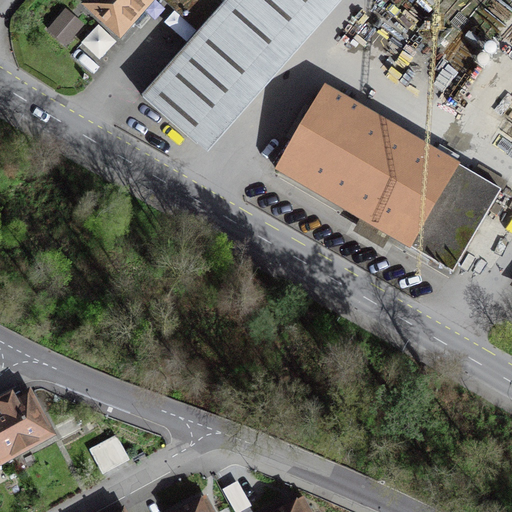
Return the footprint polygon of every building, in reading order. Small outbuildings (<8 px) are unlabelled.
[(91,0),(87,4),(120,33),(149,0),(91,0)] [(228,0),(203,27),(142,96),(199,147),(278,58),(330,0),(228,0)] [(172,0),(203,27),(228,0),(172,0)] [(452,273),(501,190),(328,89),(279,172),(452,273)] [(0,409),(0,450),(5,459),(50,434),(28,394),(15,402),(11,395),(4,399),(0,401),(0,407),(1,409),(0,409)] [(119,436),(90,452),(103,479),(132,465),(119,436)] [(238,483),(224,491),(234,511),(239,511),(250,506),(238,483)] [(203,500),(181,511),(209,511),(207,507),(203,500)] [(294,505),(281,511),(309,511),(303,500),(294,505)]
